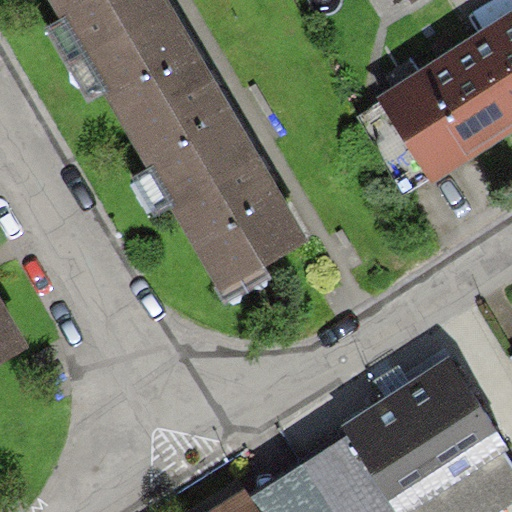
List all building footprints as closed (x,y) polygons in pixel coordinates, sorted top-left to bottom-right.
[(55,0),(67,21),(103,0),(55,0)] [(141,148),(224,101),(165,0),(103,0),(67,21),(141,148)] [(511,108),(511,0),(508,0),(361,93),(389,137),(408,125),(430,160),(511,108)] [(224,101),(141,148),(215,276),(297,228),(224,101)] [(0,345),(18,336),(0,303),(0,345)] [(511,362),(511,338),(501,346),(511,362)] [(511,446),(447,345),(295,442),(340,511),(468,511),(511,484),(511,446)] [(184,511),(340,511),(295,442),(184,511)]
